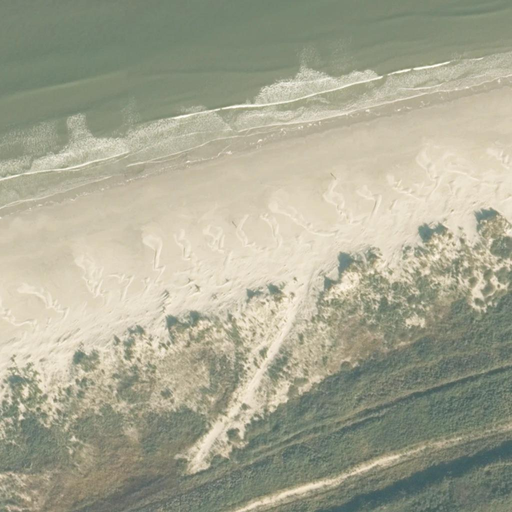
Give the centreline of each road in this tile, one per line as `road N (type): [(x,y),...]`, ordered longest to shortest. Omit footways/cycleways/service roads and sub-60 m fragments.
road 1 (track): [(205,511),(360,171)]
road 2 (track): [(242,511),(511,419)]
